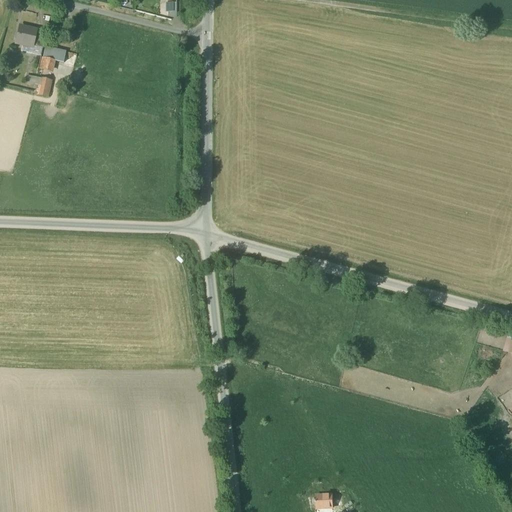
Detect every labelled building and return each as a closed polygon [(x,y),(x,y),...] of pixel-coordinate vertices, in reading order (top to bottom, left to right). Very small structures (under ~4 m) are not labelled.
[(176,3),(165,4),(165,13),(170,13),(170,16),(177,16),(176,3)] [(38,30),(18,25),(14,46),(33,50),(38,30)] [(66,52),(45,47),(42,59),(41,58),(38,70),(53,74),(55,62),(63,64),(66,52)] [(38,96),(42,80),(26,76),(24,84),(33,86),(32,95),(38,96)] [(52,81),(42,79),(42,80),(38,96),(38,97),(48,99),(52,81)] [(330,497),(315,498),(316,511),(331,511),(330,497)]
